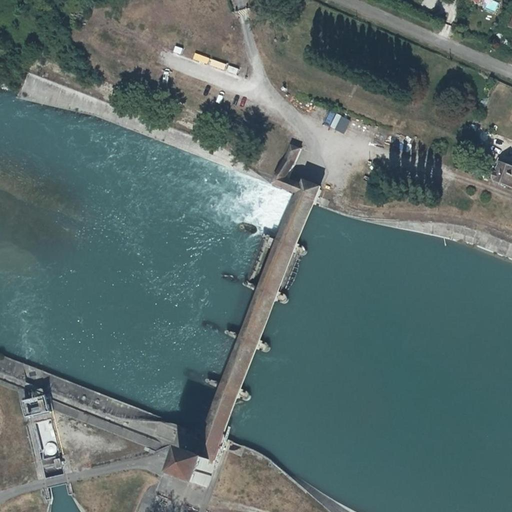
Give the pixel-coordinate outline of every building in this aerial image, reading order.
[(488,0),(485,9),(495,14),(499,4),(490,0),(488,0)] [(204,80),(212,59),(165,41),(157,63),(204,80)] [(230,73),(232,66),(216,62),(214,69),(230,73)] [(322,127),(325,111),(317,110),(314,126),(322,127)] [(323,128),(336,130),(339,115),(325,113),(323,128)] [(212,475),(216,465),(227,436),(318,205),(325,187),(295,174),(307,145),(296,141),(278,184),(302,194),(301,197),(208,434),(201,453),(194,450),(188,469),(186,474),(209,482),(212,475)] [(492,165),(489,173),(511,182),(511,161),(500,157),(496,166),(492,165)] [(354,169),(356,162),(342,158),(340,165),(354,169)] [(46,402),(34,405),(36,412),(48,409),(46,402)] [(40,436),(44,456),(57,454),(51,417),(34,420),(36,430),(38,429),(40,437),(40,436)] [(45,458),(43,466),(59,468),(61,460),(45,458)]
